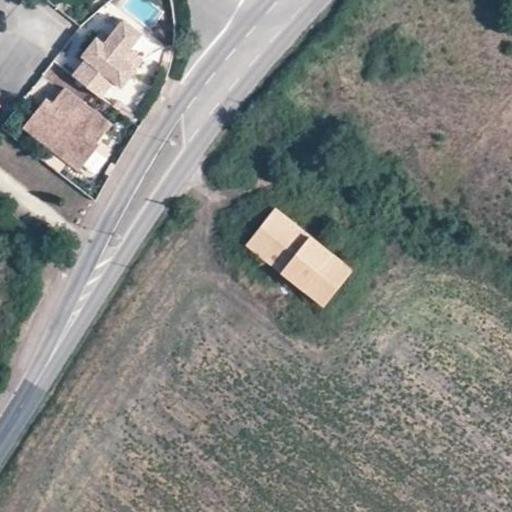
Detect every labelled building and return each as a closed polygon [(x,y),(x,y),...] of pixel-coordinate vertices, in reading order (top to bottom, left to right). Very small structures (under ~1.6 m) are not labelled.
[(123,19),(111,35),(104,44),(96,38),(82,56),(86,59),(73,76),(75,77),(90,89),(101,97),(114,80),(122,87),(136,68),(122,58),(129,49),(141,34),(123,19)] [(103,29),(96,38),(104,44),(111,35),(103,29)] [(143,60),(129,49),(122,58),(136,68),(143,60)] [(75,77),(66,89),(81,101),(90,89),(75,77)] [(42,103),(24,126),(80,170),(99,145),(97,144),(111,124),(81,101),(66,89),(64,87),(54,100),(48,107),(42,103)] [(48,95),(42,103),(48,107),(54,100),(48,95)] [(324,307),(353,270),(275,207),(245,245),(324,307)]
